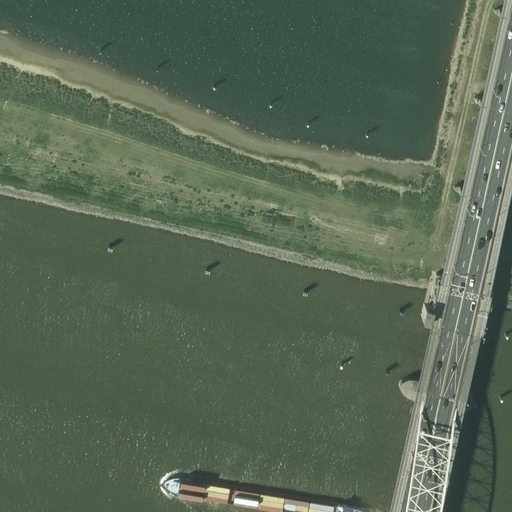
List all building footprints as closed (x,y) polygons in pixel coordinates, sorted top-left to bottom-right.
[(496,14),(497,15),(511,18),(511,12),(500,10),(498,10),(497,10),(496,11),(495,12),(495,13),(496,14)] [(476,102),(478,103),(511,110),(511,105),(479,98),(477,98),(476,99),(475,99),(475,100),(475,101),(476,102)] [(456,191),(457,191),(508,203),(509,203),(511,202),(511,200),(510,199),(509,198),(458,187),(457,187),(456,187),(455,188),(455,189),(455,190),(456,191)] [(432,270),(427,292),(423,314),(423,316),(424,319),(426,320),(427,321),(479,333),(482,333),(484,332),(486,330),(487,328),(491,308),(496,285),(432,270)] [(474,406),(475,403),(473,399),(471,395),(467,393),(462,390),(418,381),(413,380),(408,380),(406,381),(403,383),(401,385),(399,388),(400,391),(401,394),(405,397),(410,400),(415,402),(458,412),(460,412),(465,411),(469,410),(472,409),(474,406)]
